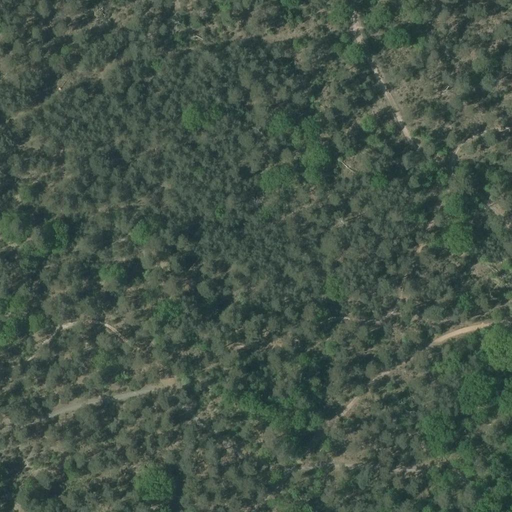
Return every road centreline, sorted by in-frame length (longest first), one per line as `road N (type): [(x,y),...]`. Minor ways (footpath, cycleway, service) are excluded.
road 1 (track): [(450,165),(425,246),(385,318),(331,318),(280,346),(169,358),(140,351),(98,322),(71,323),(35,356),(0,369)]
road 2 (track): [(511,316),(454,323),(389,362),(251,511)]
road 3 (track): [(345,0),(402,131),(418,150),(450,165)]
